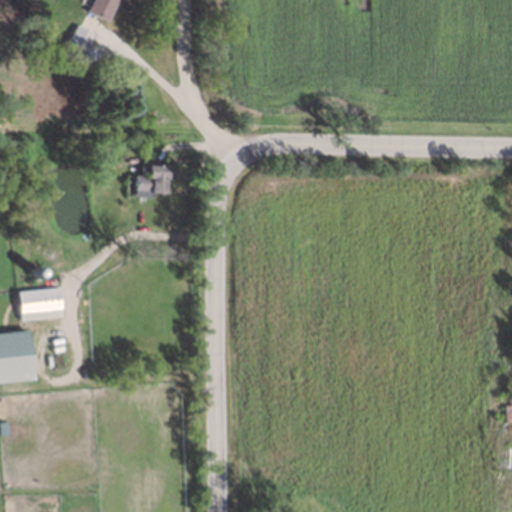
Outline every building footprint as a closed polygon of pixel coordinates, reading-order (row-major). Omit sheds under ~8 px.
[(110,0),(102,19),(82,10),(86,0),(110,0)] [(78,49),(63,42),(71,23),(87,31),(78,49)] [(142,164),(161,164),(160,192),(148,192),(148,195),(123,195),(123,184),(130,184),(130,173),(142,173),(142,164)] [(13,261),(12,253),(19,252),(20,261),(13,261)] [(31,264),(33,265),(35,267),(36,270),(34,272),(32,274),(29,274),(26,272),(25,269),(27,265),(31,264)] [(17,292),(20,323),(63,318),(59,288),(17,292)] [(0,336),(0,384),(34,382),(27,334),(0,336)]
